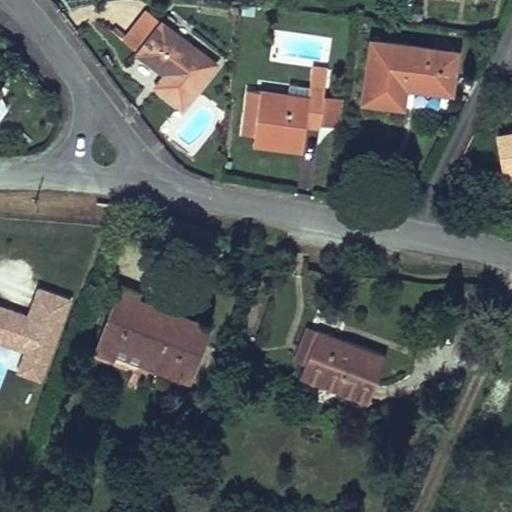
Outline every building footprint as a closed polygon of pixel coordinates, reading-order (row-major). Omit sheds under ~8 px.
[(148,10),(124,41),(138,52),(162,21),(148,10)] [(410,12),(408,23),(419,25),(421,13),(410,12)] [(165,73),(156,85),(182,105),(215,62),(162,21),(138,52),(160,69),(162,66),(168,70),(165,73)] [(372,40),(364,101),(402,106),(405,83),(412,84),(411,87),(450,92),(456,51),(372,40)] [(302,141),(304,123),(306,115),(319,116),(322,95),(326,68),(311,67),(308,86),(288,83),(286,94),(248,89),(242,133),(253,134),(302,141)] [(306,115),(304,123),(318,125),(338,125),(342,97),(322,95),(319,116),(306,115)] [(511,132),(498,135),(504,168),(511,166),(511,132)] [(253,134),(252,142),(301,149),(302,141),(253,134)] [(40,359),(61,295),(32,285),(23,313),(3,307),(0,315),(0,336),(22,344),(19,352),(40,359)] [(121,285),(96,351),(112,357),(116,347),(190,375),(208,326),(134,298),(137,291),(121,285)] [(386,355),(317,328),(299,376),(368,402),(386,355)] [(186,385),(190,375),(116,347),(112,357),(186,385)] [(35,374),(40,359),(19,352),(14,367),(35,374)] [(511,511),(511,497),(496,492),(489,511),(511,511)]
